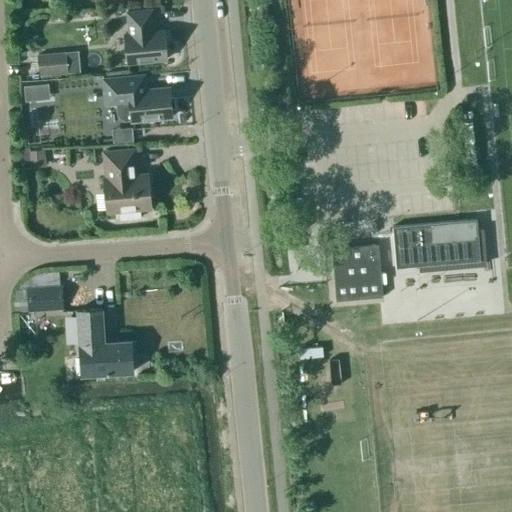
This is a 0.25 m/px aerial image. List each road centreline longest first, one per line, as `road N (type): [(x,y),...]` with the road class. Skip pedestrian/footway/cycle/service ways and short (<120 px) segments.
road 1 (tertiary): [(253,511),(222,246)]
road 2 (tertiary): [(222,246),(197,0)]
road 3 (residential): [(0,258),(222,246)]
